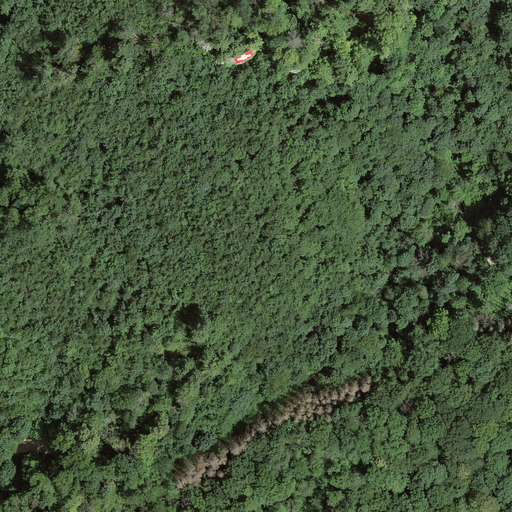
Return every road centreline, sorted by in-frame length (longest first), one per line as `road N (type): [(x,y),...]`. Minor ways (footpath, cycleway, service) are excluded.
road 1 (track): [(490,264),(482,236),(462,225),(430,235),(387,271),(300,387),(162,465),(119,471),(40,445)]
road 2 (track): [(511,376),(479,370),(468,356),(490,264)]
